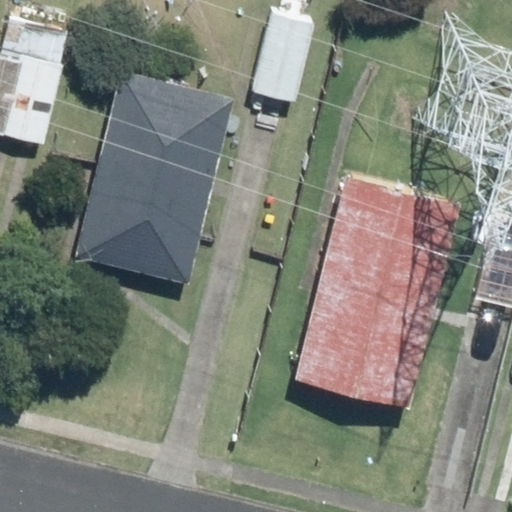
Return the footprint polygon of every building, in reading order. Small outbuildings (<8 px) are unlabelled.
[(0,218),(16,222),(73,6),(50,0),(7,0),(0,28),(0,218)] [(265,6),(244,84),(286,95),(307,17),(265,6)] [(116,66),(69,248),(177,276),(225,94),(116,66)] [(451,198),(336,169),(284,370),(398,400),(451,198)] [(511,219),(488,213),(468,292),(511,303),(511,219)]
